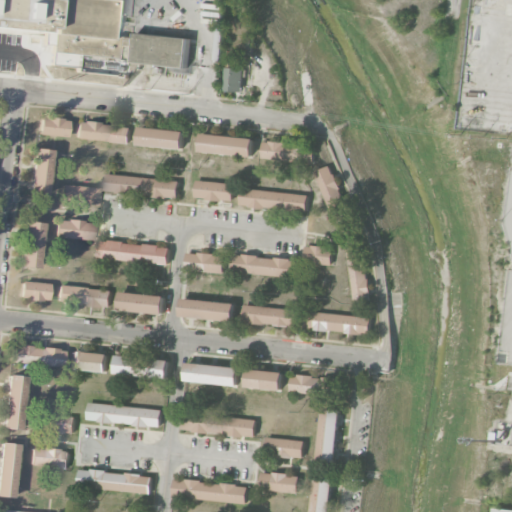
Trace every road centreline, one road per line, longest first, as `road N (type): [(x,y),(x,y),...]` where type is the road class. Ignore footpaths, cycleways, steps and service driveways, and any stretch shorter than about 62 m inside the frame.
road 1 (residential): [(363,359),(0,320)]
road 2 (residential): [(316,124),(0,89)]
road 3 (residential): [(316,124),(333,144),(378,245),(389,362)]
road 4 (residential): [(18,91),(0,255)]
road 5 (residential): [(363,359),(346,511)]
